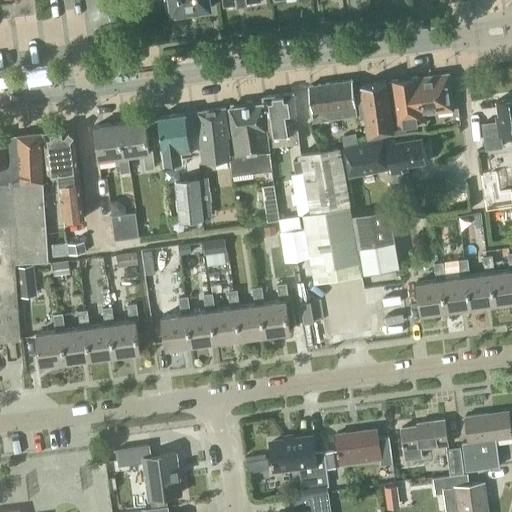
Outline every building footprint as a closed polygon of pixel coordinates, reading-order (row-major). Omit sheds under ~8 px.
[(172,12),(208,7),(207,0),(165,0),(166,11),(172,10),(172,12)] [(419,76),(389,80),(396,126),(426,122),(424,113),(453,109),(448,74),(419,78),(419,76)] [(313,121),(357,115),(353,85),(352,80),(308,86),(313,121)] [(386,81),(361,84),(366,118),(368,136),(394,131),(386,81)] [(361,84),(353,85),(357,115),(358,120),(366,118),(361,84)] [(298,129),(293,130),(291,118),(296,117),(293,93),(262,96),(268,135),(269,135),(269,145),(299,143),(298,129)] [(511,97),(497,100),(499,115),(496,116),(496,121),(481,123),(485,150),(503,147),(501,136),(511,134),(511,97)] [(232,130),(266,126),(262,102),(229,107),(232,130)] [(230,154),(229,145),(227,134),(229,134),(225,107),(196,112),(202,162),(230,159),(229,154),(230,154)] [(162,148),(178,145),(179,150),(190,148),(185,113),(158,117),(162,148)] [(152,150),(150,150),(145,118),(120,121),(126,156),(127,156),(127,155),(142,153),(145,171),(155,169),(152,150)] [(127,156),(126,156),(120,121),(94,125),(99,160),(118,157),(120,174),(130,172),(127,156)] [(272,170),(269,150),(266,126),(232,130),(236,153),(230,154),(229,154),(230,159),(232,175),(272,170)] [(79,179),(78,169),(73,127),(42,131),(47,173),(64,170),(65,181),(58,182),(63,218),(85,215),(81,179),(79,179)] [(11,264),(15,263),(48,261),(47,256),(47,244),(43,182),(44,182),(42,130),(16,134),(16,136),(0,137),(0,233),(7,233),(11,264)] [(408,166),(426,162),(422,138),(395,143),(394,140),(385,142),(385,139),(342,147),(347,176),(390,168),(391,174),(408,170),(408,166)] [(357,246),(395,240),(390,208),(352,214),(341,147),(299,154),(300,160),(294,161),(296,174),(291,175),(298,216),(299,215),(303,215),(314,281),(362,273),(357,246)] [(208,176),(198,178),(198,180),(200,190),(209,188),(208,176)] [(508,205),(503,176),(489,178),(494,207),(508,205)] [(180,220),(203,217),(203,215),(201,203),(200,190),(198,180),(175,182),(180,220)] [(278,210),(274,184),(263,186),(267,212),(278,210)] [(211,202),(201,203),(203,215),(212,214),(211,202)] [(444,223),(454,221),(453,212),(443,214),(444,223)] [(113,228),(137,225),(135,213),(112,216),(113,228)] [(298,216),(278,219),(280,232),(301,228),(299,215),(298,216)] [(398,250),(415,247),(410,219),(394,222),(398,250)] [(137,225),(113,228),(114,240),(138,237),(137,225)] [(264,235),(276,233),(275,225),(263,226),(264,235)] [(15,263),(11,264),(7,233),(0,233),(0,340),(20,338),(15,263)] [(216,239),(201,241),(203,254),(205,254),(223,251),(226,251),(224,238),(216,239)] [(67,242),(47,244),(47,256),(68,254),(67,242)] [(85,253),(84,243),(68,244),(69,254),(85,253)] [(191,253),(190,243),(178,245),(179,254),(191,253)] [(151,248),(139,250),(143,275),(154,274),(151,248)] [(511,252),(507,253),(509,269),(494,271),(490,272),(495,303),(511,300),(511,252)] [(137,264),(135,253),(115,256),(117,268),(137,264)] [(490,272),(494,271),(492,255),(482,256),(485,272),(469,275),(466,275),(470,306),(495,303),(490,272)] [(466,275),(469,275),(467,258),(458,260),(460,276),(445,278),(441,279),(445,310),(470,306),(466,275)] [(70,273),(68,260),(51,262),(53,275),(70,273)] [(441,279),(445,278),(442,262),(433,263),(436,279),(416,282),(420,313),(445,310),(441,279)] [(21,296),(36,294),(32,266),(17,268),(21,296)] [(286,301),(289,300),(286,283),(277,284),(279,300),(264,302),(260,303),(264,334),(290,331),(286,301)] [(260,303),(264,302),(262,286),(253,287),(255,304),(239,306),(236,306),(240,337),(264,334),(260,303)] [(236,306),(239,306),(237,289),(228,291),(230,307),(215,309),(211,310),(215,341),(240,337),(236,306)] [(211,310),(215,309),(213,293),(203,294),(206,310),(190,312),(187,313),(191,344),(215,341),(211,310)] [(324,295),(303,298),(306,318),(328,314),(324,295)] [(187,313),(190,312),(188,296),(179,297),(181,314),(161,316),(166,347),(191,344),(187,313)] [(136,321),(139,320),(136,303),(127,304),(129,320),(114,322),(110,323),(115,354),(140,351),(136,321)] [(110,323),(114,322),(112,306),(103,307),(105,324),(89,326),(86,326),(90,358),(115,354),(110,323)] [(86,326),(89,326),(87,309),(78,311),(80,327),(65,329),(61,330),(65,361),(90,358),(86,326)] [(61,330),(65,329),(62,313),(53,314),(55,330),(36,333),(40,364),(65,361),(61,330)] [(495,439),(511,436),(509,414),(488,417),(488,413),(464,416),(468,441),(462,442),(466,470),(499,466),(495,439)] [(421,448),(448,444),(445,419),(422,422),(422,425),(401,427),(405,459),(423,457),(421,448)] [(335,434),(339,459),(340,465),(381,460),(381,464),(392,462),(388,437),(378,438),(377,428),(375,428),(335,434)] [(327,486),(329,486),(324,450),(314,452),(312,437),(270,442),(274,468),(299,464),(302,488),(300,488),(301,494),(327,490),(327,486)] [(166,495),(181,493),(175,452),(150,455),(149,445),(116,449),(118,465),(144,462),(149,498),(150,498),(151,507),(167,505),(166,495)] [(464,473),(460,446),(446,448),(449,474),(464,473)] [(336,467),(334,450),(325,452),(327,468),(336,467)] [(487,511),(484,482),(469,485),(467,474),(433,479),(435,494),(443,493),(446,511),(487,511)] [(385,499),(399,497),(397,483),(383,484),(385,499)] [(330,511),(328,491),(294,496),(296,510),(280,511),(279,511),(330,511)]
